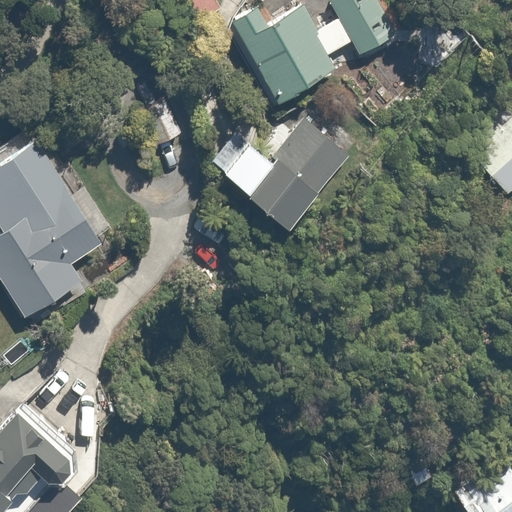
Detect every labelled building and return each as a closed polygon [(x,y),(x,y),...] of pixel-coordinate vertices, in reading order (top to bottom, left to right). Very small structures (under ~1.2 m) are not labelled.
[(273,14),(269,4),(236,20),(277,105),(338,77),(327,54),(352,42),(359,56),(388,42),(367,0),(332,0),(340,17),(315,29),(301,0),(273,14)] [(511,113),(473,159),(510,192),(511,189),(511,113)] [(306,118),(274,156),(255,139),(225,176),(289,230),(319,194),(351,156),(306,118)] [(86,184),(71,193),(38,142),(0,166),(0,227),(4,233),(0,235),(0,285),(24,323),(82,285),(68,263),(102,242),(98,236),(113,226),(86,184)] [(87,458),(20,413),(0,443),(0,511),(24,511),(52,472),(70,484),(87,458)] [(511,511),(511,449),(458,490),(474,511),(511,511)]
